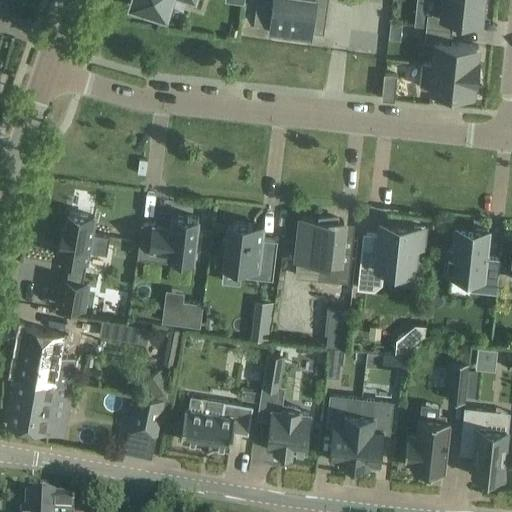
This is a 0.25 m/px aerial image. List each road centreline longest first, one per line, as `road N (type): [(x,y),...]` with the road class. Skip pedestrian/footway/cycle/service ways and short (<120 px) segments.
road 1 (residential): [(45,70),(146,100),(504,140)]
road 2 (unclassified): [(369,511),(0,453)]
road 3 (tertiary): [(0,206),(45,70)]
